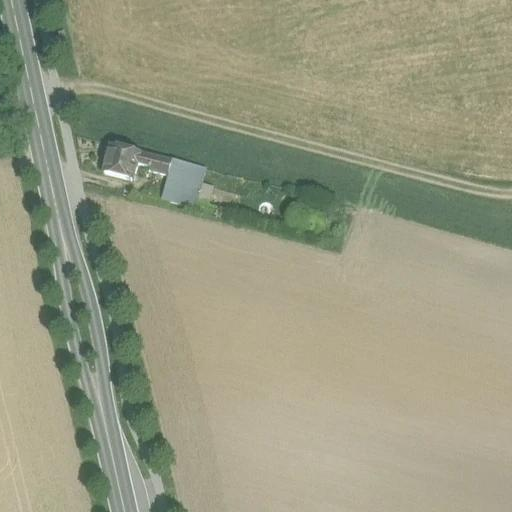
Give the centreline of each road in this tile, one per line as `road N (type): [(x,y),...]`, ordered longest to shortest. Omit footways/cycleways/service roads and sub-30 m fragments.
road 1 (tertiary): [(126,511),(12,0)]
road 2 (track): [(31,97),(89,87),(511,199)]
